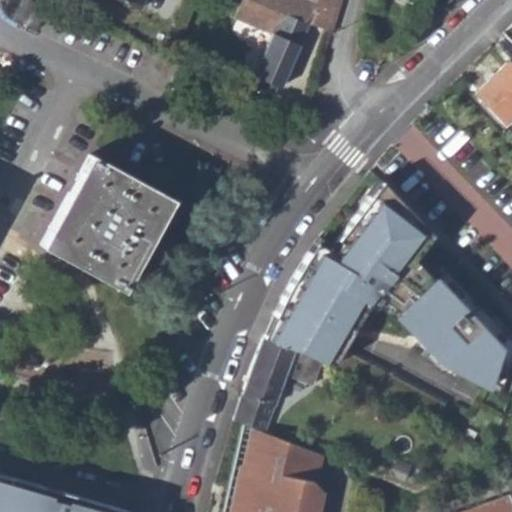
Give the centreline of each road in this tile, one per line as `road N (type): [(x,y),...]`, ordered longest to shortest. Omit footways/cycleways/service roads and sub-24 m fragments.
road 1 (residential): [(176,511),(199,414),(236,317),(316,182)]
road 2 (residential): [(316,182),(79,68)]
road 3 (residential): [(366,128),(502,0)]
road 4 (residential): [(366,128),(344,105),(338,77),(353,0)]
